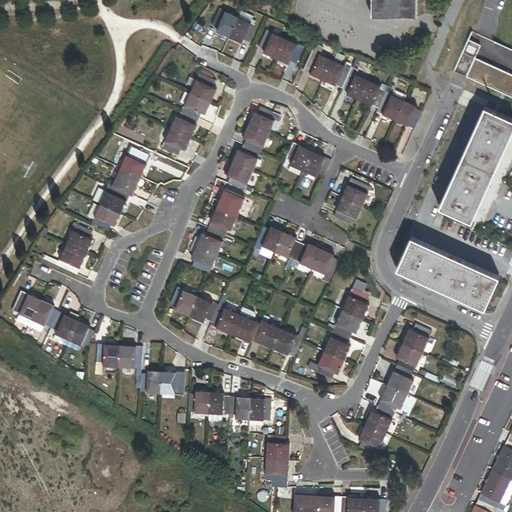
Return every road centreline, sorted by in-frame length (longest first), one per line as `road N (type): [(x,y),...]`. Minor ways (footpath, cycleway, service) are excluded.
road 1 (residential): [(404,292),(350,405),(314,407),(264,379),(208,363),(143,322)]
road 2 (residential): [(183,220),(241,97),(253,92),(291,103),(323,136),(415,176)]
road 3 (residential): [(416,511),(501,334)]
road 4 (residential): [(404,292),(380,265),(381,248),(415,176)]
road 5 (residential): [(95,297),(117,246),(160,222),(183,220)]
